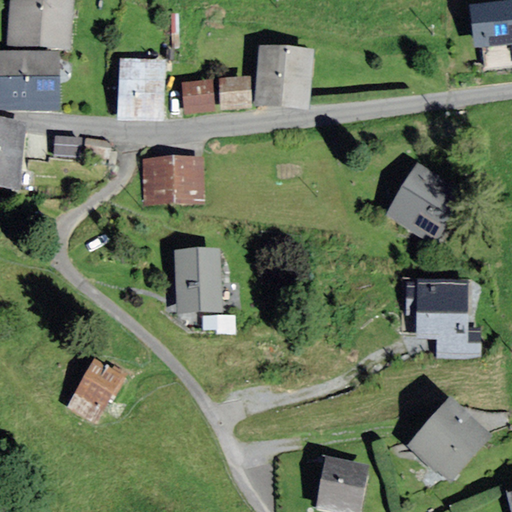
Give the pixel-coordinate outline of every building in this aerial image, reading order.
[(75,0),(15,0),(11,43),(70,49),(75,0)] [(511,14),(481,20),(488,63),(511,58),(511,14)] [(317,57),(267,52),(262,103),(312,108),(317,57)] [(0,55),(0,81),(65,82),(66,56),(0,55)] [(166,64),(127,62),(125,115),(164,117),(166,64)] [(250,80),(225,81),(227,109),(251,108),(250,80)] [(65,82),(0,81),(0,106),(66,109),(65,82)] [(216,83),(187,85),(189,112),(218,110),(216,83)] [(25,128),(1,125),(0,133),(0,184),(18,187),(25,128)] [(85,140),(56,137),(55,149),(83,152),(85,140)] [(201,160),(141,160),(141,199),(201,198),(201,160)] [(422,169),(391,215),(435,243),(466,197),(422,169)] [(219,255),(178,255),(179,313),(220,312),(219,255)] [(463,286),(407,285),(406,316),(419,316),(419,335),(442,335),(442,352),(475,352),(475,331),(462,331),(463,286)] [(102,364),(75,408),(101,425),(129,380),(102,364)] [(491,439),(456,408),(416,452),(452,483),(491,439)] [(362,511),(371,468),(334,461),(325,508),(344,511),(362,511)]
